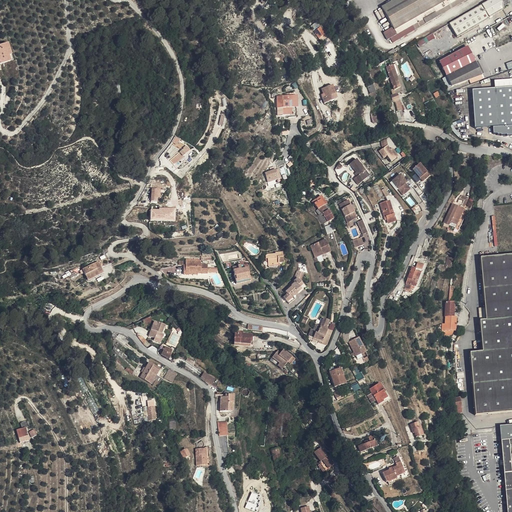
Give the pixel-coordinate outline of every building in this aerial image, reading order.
[(394,0),(393,1),(391,1),(390,1),(386,3),(387,5),(382,8),(393,27),(384,32),(388,40),(391,38),(394,42),(437,17),(437,16),(466,0),(394,0)] [(502,2),(500,0),(489,0),(482,5),(449,24),(458,37),(490,18),(504,10),(502,2)] [(315,32),(319,38),(324,34),(320,28),(315,32)] [(319,38),(326,46),(330,42),(324,34),(319,38)] [(435,39),(432,34),(424,39),(427,44),(435,39)] [(0,64),(11,61),(5,44),(0,45),(0,64)] [(439,62),(446,77),(476,63),(467,47),(439,62)] [(386,67),(384,62),(379,65),(381,70),(386,80),(396,76),(396,74),(393,66),(392,65),(386,67)] [(452,87),(470,81),(481,75),(476,63),(446,77),(452,87)] [(401,88),(404,86),(400,74),(396,76),(401,88)] [(401,88),(396,76),(386,80),(387,83),(391,82),(395,90),(396,89),(401,88)] [(325,103),(337,99),(333,85),(322,89),(323,94),(324,98),(323,98),(325,103)] [(373,85),(368,87),(371,93),(376,92),(373,85)] [(511,88),(494,90),(497,128),(502,128),(503,135),(506,135),(506,136),(511,135),(511,88)] [(497,128),(494,90),(471,92),(474,130),(497,128)] [(297,108),(297,96),(277,96),(277,98),(278,115),(289,115),(289,117),(294,116),(297,116),(296,108),(297,108)] [(399,122),(405,120),(402,110),(397,111),(397,112),(399,122)] [(396,158),(390,150),(387,146),(380,151),(384,158),(387,156),(391,161),(396,158)] [(376,150),(374,151),(382,161),(384,160),(376,150)] [(291,161),(288,158),(284,159),(287,166),(294,164),(291,161)] [(357,177),(356,178),(360,184),(370,176),(356,160),(350,165),(356,172),(359,176),(357,177)] [(268,182),(279,179),(276,170),(265,173),(268,182)] [(412,175),(420,185),(423,183),(422,181),(425,178),(418,170),(412,175)] [(398,195),(407,189),(399,180),(391,186),(398,195)] [(423,200),(413,188),(410,190),(420,202),(423,200)] [(322,198),(314,204),(317,209),(324,204),(326,203),(322,198)] [(453,207),(457,209),(461,212),(466,203),(461,200),(459,200),(457,201),(453,207)] [(347,210),(343,212),(348,222),(353,220),(357,219),(349,201),(344,203),(347,210)] [(324,204),(317,209),(321,214),(327,210),(327,209),(324,204)] [(386,223),(387,226),(395,223),(393,218),(392,218),(387,204),(378,207),(384,223),(386,223)] [(459,214),(456,212),(451,210),(448,207),(438,226),(445,230),(448,232),(459,214)] [(151,221),(175,221),(175,208),(151,209),(151,221)] [(318,216),(317,217),(321,223),(323,223),(324,224),(332,219),(327,210),(321,214),(318,216)] [(442,236),(445,230),(438,226),(435,230),(436,230),(433,236),(436,237),(438,234),(442,236)] [(361,238),(353,239),(355,247),(363,245),(361,238)] [(311,248),(315,259),(316,259),(321,257),(322,260),(326,258),(326,255),(329,253),(325,242),(311,248)] [(267,261),(268,266),(283,265),(282,251),(275,251),(275,253),(265,254),(266,261),(267,261)] [(511,257),(480,260),(485,322),(479,323),(482,354),(470,355),(475,417),(511,413),(511,257)] [(98,261),(82,268),(86,278),(102,271),(98,261)] [(203,267),(204,264),(199,263),(193,262),(189,261),(187,270),(185,270),(185,276),(190,277),(191,273),(200,275),(200,277),(209,278),(211,268),(203,267)] [(415,266),(413,272),(419,274),(421,268),(415,266)] [(412,273),(413,272),(410,270),(401,292),(406,295),(408,289),(413,291),(418,276),(412,273)] [(238,276),(239,285),(255,283),(254,275),(247,276),(246,271),(244,272),(244,275),(238,276)] [(298,278),(301,282),(304,275),(298,272),(295,277),(297,278),(298,278)] [(304,285),(301,282),(298,278),(297,278),(294,281),(295,282),(292,286),(286,292),(288,294),(284,298),(290,304),(295,299),(293,297),(302,289),(300,288),(304,285)] [(445,324),(442,324),(441,330),(445,331),(444,335),(452,336),(453,334),(453,333),(456,332),(457,318),(454,318),(454,303),(445,302),(444,317),(445,324)] [(310,345),(315,348),(317,342),(321,343),(326,330),(324,329),(327,322),(322,319),(319,327),(314,326),(312,331),(310,330),(306,341),(310,343),(310,345)] [(152,323),(146,337),(151,340),(150,342),(157,344),(164,327),(152,323)] [(250,341),(251,336),(241,335),(236,334),(234,334),(232,344),(248,346),(249,341),(250,341)] [(357,341),(352,341),(350,342),(355,351),(356,353),(357,355),(359,355),(362,353),(367,351),(361,340),(357,341)] [(122,342),(118,345),(125,353),(129,350),(122,342)] [(125,353),(118,345),(117,343),(117,349),(126,360),(129,358),(125,353)] [(163,353),(162,352),(160,356),(168,361),(170,357),(169,356),(171,352),(165,349),(164,351),(163,353)] [(144,370),(142,374),(140,378),(150,384),(157,371),(150,368),(151,366),(147,364),(144,370)] [(174,371),(168,368),(164,376),(170,379),(174,371)] [(332,370),(328,372),(333,387),(344,382),(339,369),(339,368),(338,368),(332,370)] [(362,371),(355,375),(359,381),(365,377),(362,371)] [(200,380),(206,385),(210,385),(211,385),(214,382),(204,374),(200,380)] [(380,383),(371,388),(379,404),(384,401),(383,400),(387,398),(384,390),(380,383)] [(379,404),(371,388),(370,389),(372,393),(376,401),(378,405),(379,404)] [(461,403),(460,397),(460,396),(451,397),(452,414),(463,413),(461,403)] [(230,419),(238,419),(238,412),(231,412),(231,405),(233,405),(233,397),(227,397),(227,399),(224,399),(220,399),(219,413),(230,414),(230,419)] [(157,420),(155,407),(148,408),(149,421),(157,420)] [(414,428),(415,431),(417,441),(424,439),(421,425),(419,425),(418,421),(411,423),(412,428),(414,428)] [(227,435),(226,422),(216,424),(219,435),(227,435)] [(511,426),(500,428),(501,442),(511,441),(511,426)] [(21,445),(31,445),(31,438),(24,438),(24,431),(21,431),(21,445)] [(313,446),(319,455),(324,463),(329,460),(332,458),(329,454),(326,450),(320,441),(313,446)] [(511,511),(511,441),(501,442),(507,511),(511,511)] [(374,451),(371,443),(364,445),(362,446),(361,446),(354,449),(356,455),(355,456),(356,458),(374,451)] [(203,466),(203,451),(193,451),(192,466),(203,466)] [(181,454),(180,454),(183,462),(189,459),(188,456),(184,459),(181,454)] [(386,484),(395,480),(394,478),(402,475),(396,459),(390,462),(391,465),(385,468),(387,472),(380,475),(385,485),(386,484)]
